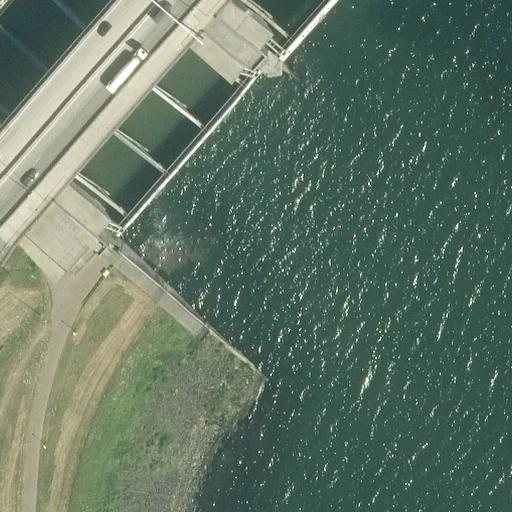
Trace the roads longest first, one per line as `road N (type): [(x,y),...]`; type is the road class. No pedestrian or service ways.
road 1 (unclassified): [(0,244),(210,0)]
road 2 (trunk): [(0,201),(173,0)]
road 3 (trunk): [(131,0),(0,151)]
